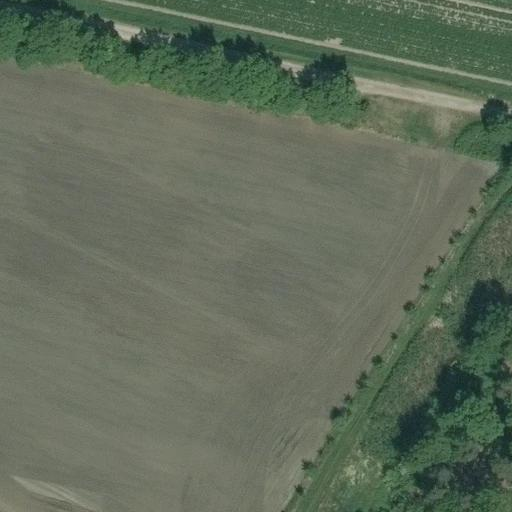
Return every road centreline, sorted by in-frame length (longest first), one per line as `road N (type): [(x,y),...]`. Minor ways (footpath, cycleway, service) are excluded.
road 1 (unclassified): [(511,115),(0,9)]
road 2 (track): [(511,173),(309,511)]
